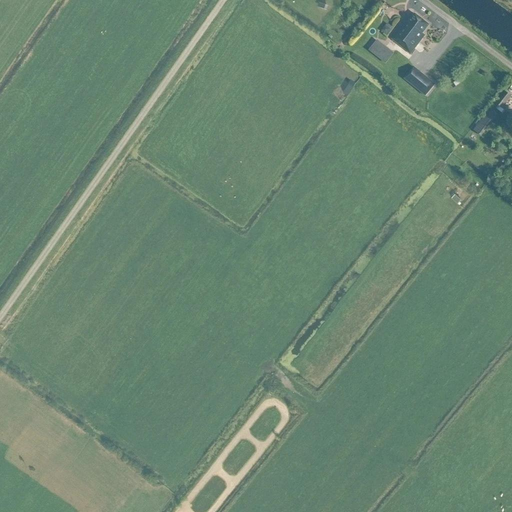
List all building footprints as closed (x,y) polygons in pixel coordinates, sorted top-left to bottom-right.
[(429,25),(415,14),(409,23),(406,21),(392,39),(406,50),(406,49),(412,53),(425,35),(423,33),(429,25)] [(383,61),(391,51),(382,43),(373,53),(383,61)] [(404,79),(426,97),(436,84),(414,66),(404,79)] [(349,94),(355,81),(350,79),(344,92),(349,94)] [(503,109),(511,96),(506,92),(496,104),(503,109)] [(481,136),(497,116),(491,111),(476,132),(481,136)] [(475,143),(480,137),(474,132),(469,138),(475,143)] [(457,204),(460,200),(454,195),(451,198),(457,204)]
